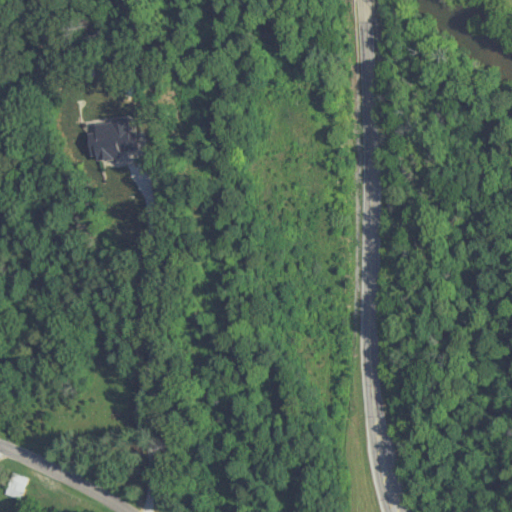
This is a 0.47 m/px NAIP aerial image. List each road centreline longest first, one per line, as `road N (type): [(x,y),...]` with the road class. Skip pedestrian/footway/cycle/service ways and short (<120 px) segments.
road 1 (secondary): [(396,511),(374,401),(360,0)]
road 2 (residential): [(124,511),(0,445)]
